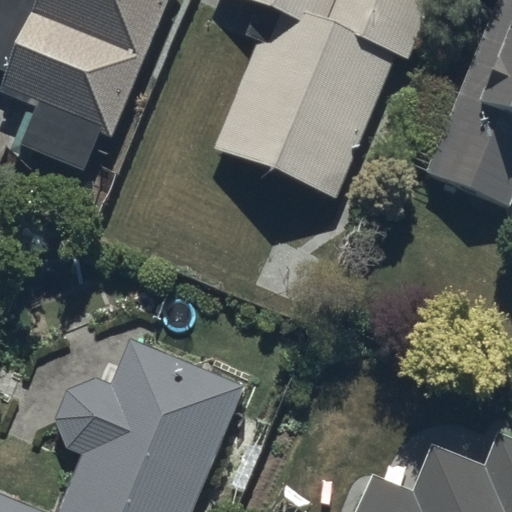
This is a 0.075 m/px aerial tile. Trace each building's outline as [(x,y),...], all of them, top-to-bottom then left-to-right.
[(0,0),(0,61),(7,65),(0,82),(0,85),(35,99),(20,137),(83,163),(97,128),(109,132),(161,0),(0,0)] [(246,0),(268,9),(214,143),(336,192),(394,48),(407,53),(428,0),(246,0)] [(511,0),(494,0),(429,167),(509,199),(511,191),(511,0)] [(0,511),(190,511),(244,381),(131,334),(111,381),(94,374),(67,385),(52,413),(65,443),(82,451),(54,511),(52,511),(0,488),(0,511)] [(371,469),(353,511),(511,511),(511,434),(497,428),(484,460),(434,440),(415,487),(371,469)]
